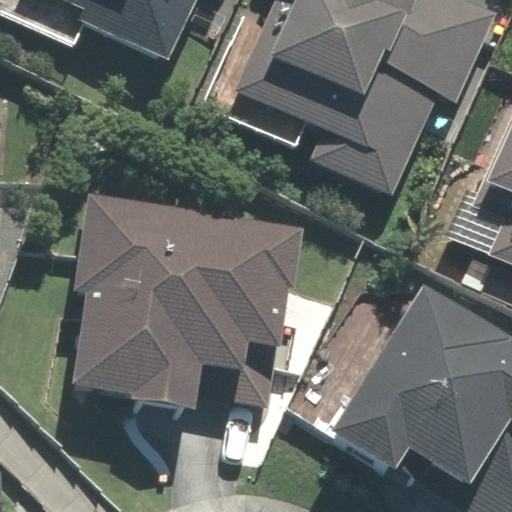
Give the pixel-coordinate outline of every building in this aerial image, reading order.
[(49,0),(81,14),(74,29),(164,69),(195,0),(218,0),(220,1),(220,0),(49,0)] [(276,0),(231,98),(315,136),(302,165),(390,205),(437,103),(457,113),(501,17),(463,0),(276,0)] [(511,130),(474,215),(500,227),(484,262),(511,274),(511,130)] [(299,232),(87,198),(71,297),(85,299),(70,395),(126,404),(125,410),(195,421),(198,404),(270,415),(299,232)] [(511,511),(511,336),(423,284),(330,441),(449,511),(511,511)]
